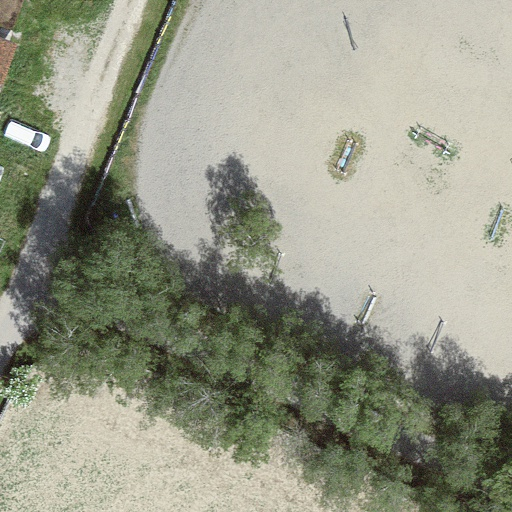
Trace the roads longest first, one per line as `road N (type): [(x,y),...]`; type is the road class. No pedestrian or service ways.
road 1 (unknown): [(20,300),(495,511)]
road 2 (residential): [(0,347),(133,0)]
